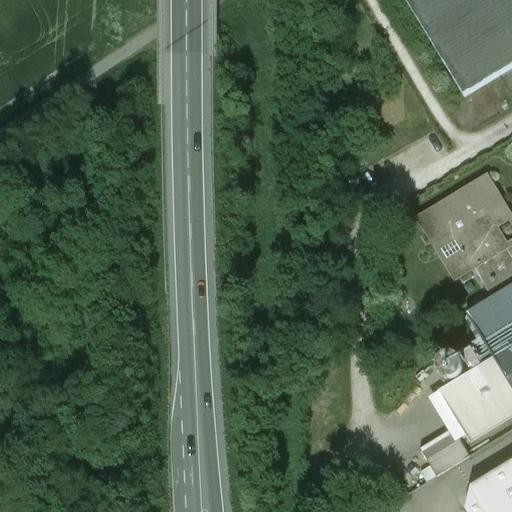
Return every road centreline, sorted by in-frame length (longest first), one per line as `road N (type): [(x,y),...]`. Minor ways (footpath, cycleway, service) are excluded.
road 1 (primary): [(187,0),(195,379),(206,511)]
road 2 (unclassified): [(206,0),(0,139)]
road 3 (unknown): [(463,150),(381,199),(363,273)]
